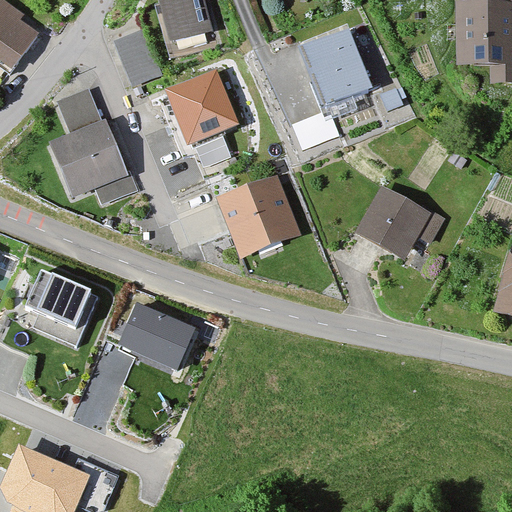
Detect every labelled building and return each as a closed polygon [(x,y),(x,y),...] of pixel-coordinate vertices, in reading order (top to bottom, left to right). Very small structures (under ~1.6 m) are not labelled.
[(207,39),(196,0),(141,0),(156,53),(207,39)] [(483,91),(510,92),(511,0),(459,0),(460,11),(448,11),(446,75),(483,76),(483,91)] [(0,77),(3,80),(31,38),(15,27),(18,22),(0,10),(0,77)] [(129,85),(161,76),(149,29),(117,38),(129,85)] [(286,57),(309,117),(363,96),(340,36),(286,57)] [(231,135),(210,80),(155,101),(175,156),(231,135)] [(130,174),(118,179),(85,94),(52,107),(64,139),(39,148),(62,207),(92,196),(98,213),(139,198),(130,174)] [(296,240),(271,182),(208,209),(233,267),(296,240)] [(413,216),(374,193),(346,242),(392,269),(407,245),(424,255),(442,223),(417,209),(413,216)] [(511,248),(502,246),(482,321),(511,329),(511,248)] [(96,301),(42,278),(27,311),(41,317),(36,330),(76,347),(96,301)] [(193,333),(138,310),(121,352),(176,375),(193,333)] [(76,511),(88,482),(20,453),(3,495),(8,509),(13,511),(76,511)]
